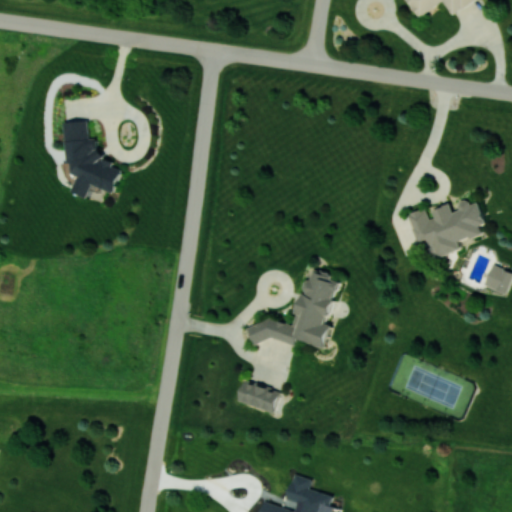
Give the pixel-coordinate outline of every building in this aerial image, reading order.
[(409,0),(420,16),(445,0),(453,14),(474,0),(409,0)] [(68,121),(71,167),(67,167),(68,178),(78,181),(74,190),(90,196),(95,184),(116,192),(125,168),(116,165),(116,160),(104,155),(102,137),(94,138),(92,120),(68,121)] [(409,212),(418,241),(431,237),(437,256),(463,249),(460,241),(484,233),(482,225),(488,223),(481,201),(471,204),(470,199),(431,211),(430,206),(409,212)] [(511,282),(511,270),(494,263),(486,284),(507,293),(511,282)] [(295,323),(273,317),(248,326),(254,344),(272,337),(299,344),(300,339),(327,347),(333,324),(329,322),(335,298),(336,300),(342,280),(336,279),(333,272),(317,267),(314,277),(307,280),(297,316),(297,315),(295,323)] [(277,411),(282,389),(245,380),(240,402),(277,411)] [(266,501),(262,511),(334,511),(337,505),(332,504),(335,494),(311,488),(314,478),(296,473),(289,498),(300,501),(297,510),(266,501)]
